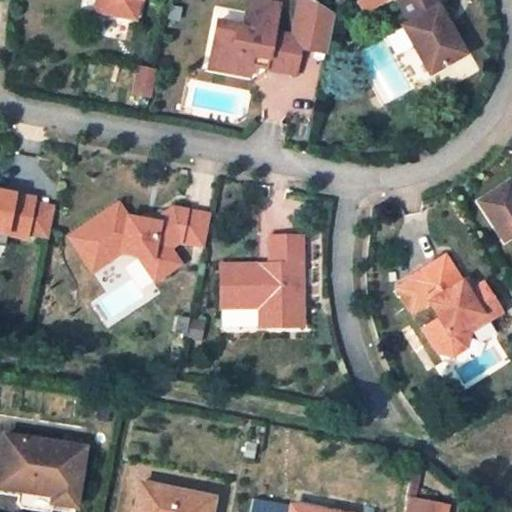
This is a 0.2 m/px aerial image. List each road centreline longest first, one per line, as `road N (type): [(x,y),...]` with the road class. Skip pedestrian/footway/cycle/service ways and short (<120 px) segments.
road 1 (residential): [(0,106),(347,180)]
road 2 (residential): [(347,180),(381,185),(451,163),(498,110),(511,52),(506,0)]
road 3 (residential): [(347,180),(337,250),(343,316),(387,419)]
